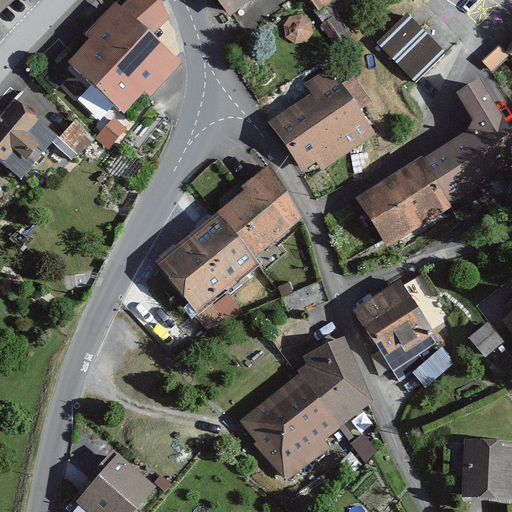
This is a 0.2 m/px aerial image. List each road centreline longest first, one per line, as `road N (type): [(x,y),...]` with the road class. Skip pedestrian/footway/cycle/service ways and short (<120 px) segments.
road 1 (residential): [(202,101),(255,126),(312,212),(337,293),(435,511)]
road 2 (tertiary): [(41,511),(73,375),(202,101)]
